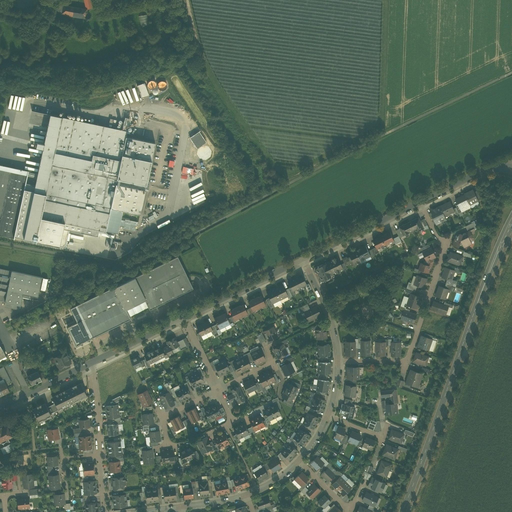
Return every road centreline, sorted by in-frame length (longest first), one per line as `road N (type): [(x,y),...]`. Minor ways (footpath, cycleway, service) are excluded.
road 1 (secondary): [(402,511),(511,221)]
road 2 (residential): [(419,201),(444,252),(406,362),(337,361)]
road 3 (residential): [(303,259),(183,317)]
road 4 (residential): [(419,201),(303,259)]
